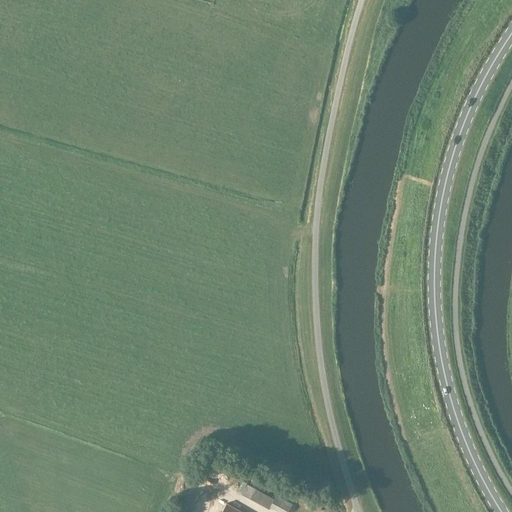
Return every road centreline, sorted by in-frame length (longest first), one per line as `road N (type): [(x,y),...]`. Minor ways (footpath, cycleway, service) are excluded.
road 1 (unclassified): [(358,511),(325,407),(315,293),(318,193),(360,0)]
road 2 (primary): [(500,511),(451,404),(433,280),(438,216),(458,136),(511,32)]
road 3 (unclassified): [(511,494),(468,400),(454,321),(470,184),(511,81)]
